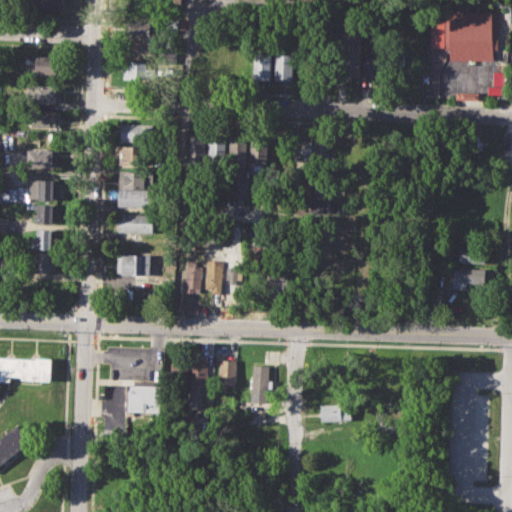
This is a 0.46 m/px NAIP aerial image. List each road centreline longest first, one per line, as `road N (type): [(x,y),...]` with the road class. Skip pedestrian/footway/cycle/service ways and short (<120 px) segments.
road 1 (residential): [(99,0),(75,511)]
road 2 (tertiary): [(0,318),(511,335)]
road 3 (residential): [(93,105),(511,114)]
road 4 (residential): [(296,328),(292,511)]
road 5 (residential): [(511,335),(504,511)]
